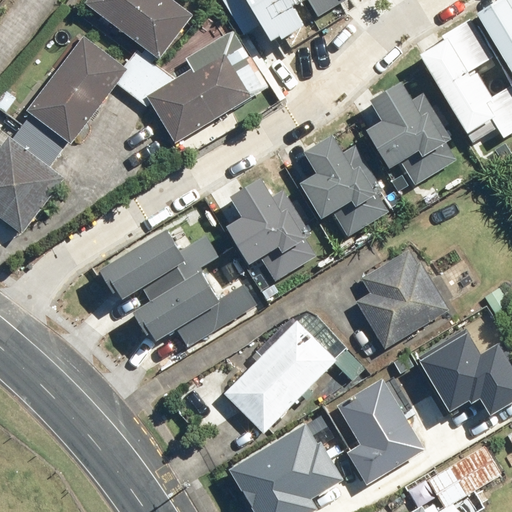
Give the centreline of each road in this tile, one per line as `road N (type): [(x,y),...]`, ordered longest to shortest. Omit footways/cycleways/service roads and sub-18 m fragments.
road 1 (residential): [(406,0),(266,121),(0,299)]
road 2 (tertiary): [(0,337),(69,399),(154,511)]
